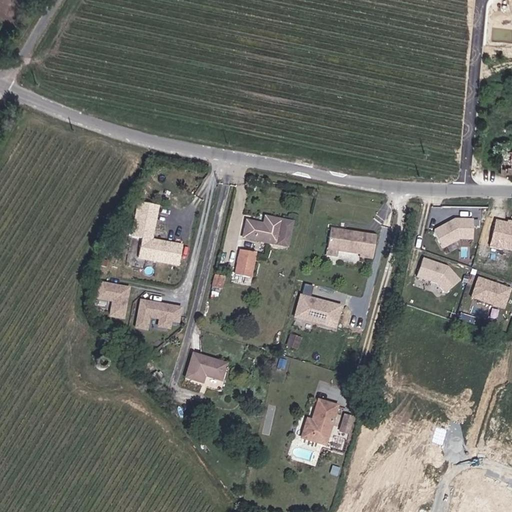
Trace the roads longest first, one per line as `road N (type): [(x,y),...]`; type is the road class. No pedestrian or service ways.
road 1 (unclassified): [(2,83),(137,136),(360,183),(464,191)]
road 2 (residential): [(464,191),(480,0)]
road 3 (unknown): [(186,337),(226,155)]
